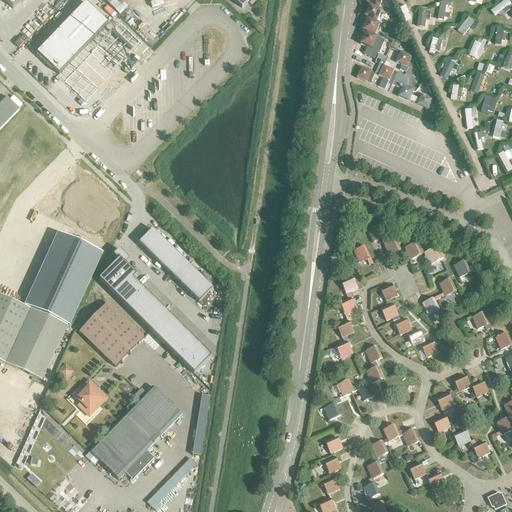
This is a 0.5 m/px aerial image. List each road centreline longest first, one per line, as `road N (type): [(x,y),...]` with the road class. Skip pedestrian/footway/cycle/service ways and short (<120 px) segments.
road 1 (unclassified): [(81,140),(196,22),(223,22),(234,37),(232,54),(119,168)]
road 2 (tertiary): [(306,317),(329,182),(335,75)]
road 3 (tertiary): [(335,75),(306,317)]
road 4 (unknown): [(101,499),(146,492),(191,432),(191,404),(149,357)]
road 5 (tertiary): [(306,317),(288,442),(267,511)]
